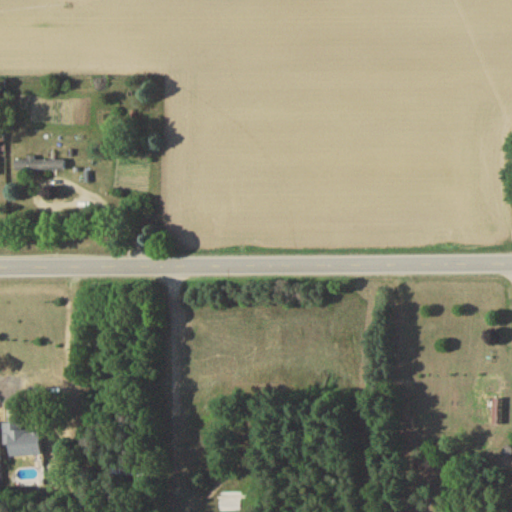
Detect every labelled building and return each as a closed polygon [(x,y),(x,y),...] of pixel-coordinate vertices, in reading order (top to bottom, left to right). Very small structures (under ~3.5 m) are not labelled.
[(65,162),(16,162),(16,173),(65,173),(65,162)] [(500,395),(500,379),(484,379),(484,395),(500,395)] [(502,402),(493,402),(494,427),(502,427),(502,402)] [(4,448),(11,448),(11,458),(42,458),(42,434),(23,434),(23,425),(4,425),(4,448)] [(61,466),(8,467),(8,476),(61,475),(61,466)]
